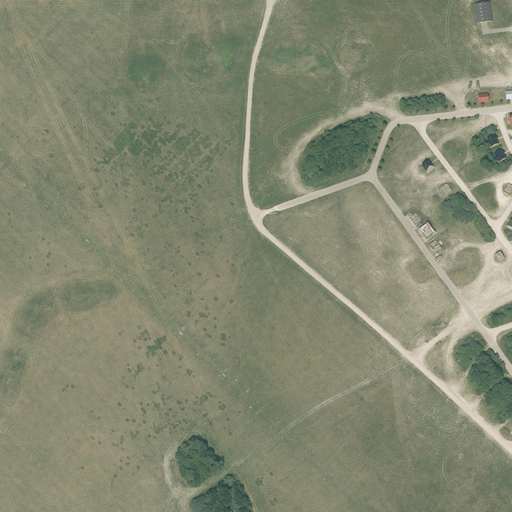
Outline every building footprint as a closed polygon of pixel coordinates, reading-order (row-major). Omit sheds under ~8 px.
[(492,22),(490,3),(474,5),(477,24),(492,22)] [(488,102),(488,94),(478,95),(479,103),(488,102)] [(499,144),(495,135),(487,138),(491,147),(499,144)] [(506,158),(501,150),(494,154),(499,163),(506,158)] [(434,168),(428,160),(422,164),(428,172),(434,168)] [(448,184),(442,188),(446,195),(452,192),(448,184)] [(429,245),(434,253),(440,249),(435,241),(429,245)] [(500,261),(504,259),(500,252),(496,254),(500,261)]
